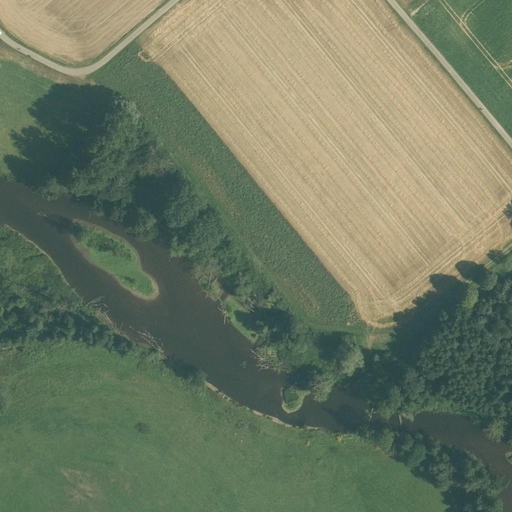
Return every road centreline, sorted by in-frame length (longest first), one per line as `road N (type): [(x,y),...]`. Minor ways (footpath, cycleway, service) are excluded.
road 1 (track): [(75,74),(137,116),(301,334),(409,335),(511,248)]
road 2 (track): [(176,0),(105,61),(75,74),(0,34)]
road 3 (track): [(511,145),(391,0)]
